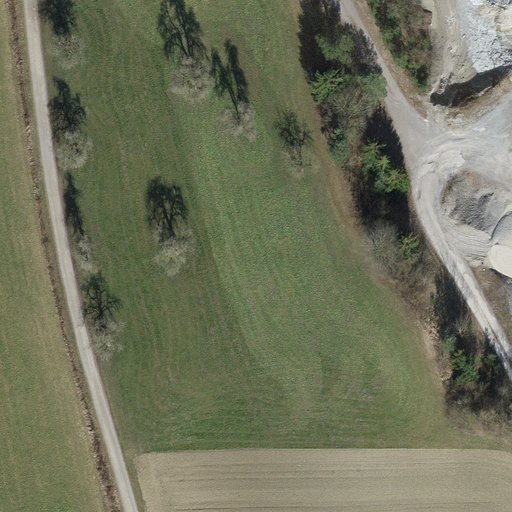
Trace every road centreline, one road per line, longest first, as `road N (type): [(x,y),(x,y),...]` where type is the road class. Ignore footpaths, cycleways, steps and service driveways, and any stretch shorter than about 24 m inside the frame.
road 1 (track): [(130,511),(69,300),(28,0)]
road 2 (track): [(511,362),(419,180),(511,119)]
road 3 (track): [(419,180),(331,0)]
